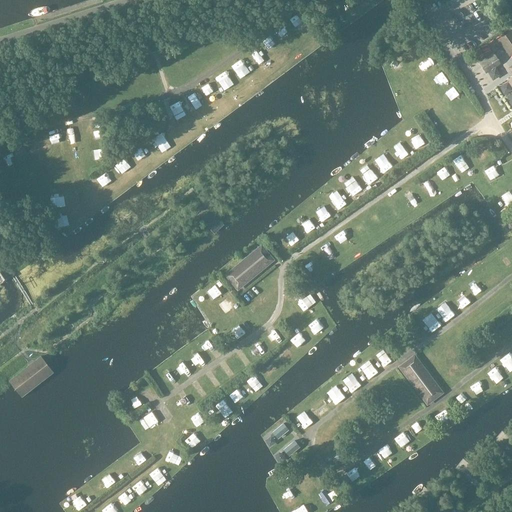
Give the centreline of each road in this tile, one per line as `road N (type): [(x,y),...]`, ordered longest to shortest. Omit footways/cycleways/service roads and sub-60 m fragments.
road 1 (track): [(164,98),(308,0)]
road 2 (tertiary): [(0,41),(130,0)]
